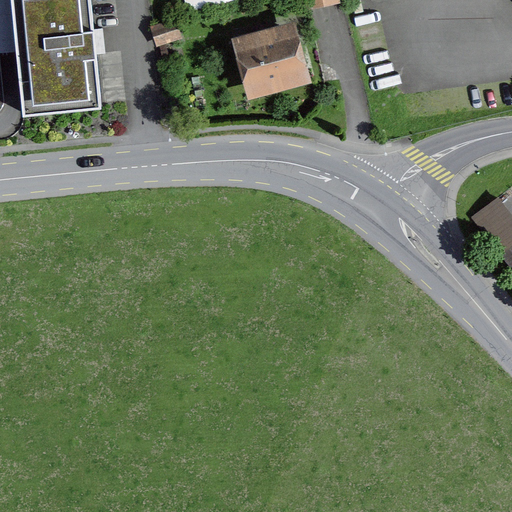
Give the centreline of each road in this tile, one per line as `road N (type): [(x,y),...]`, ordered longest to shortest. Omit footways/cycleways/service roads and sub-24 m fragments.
road 1 (unclassified): [(0,180),(267,162),(318,175),(377,208)]
road 2 (unclassified): [(377,208),(511,346)]
road 3 (unclassified): [(377,208),(426,162),(511,132)]
